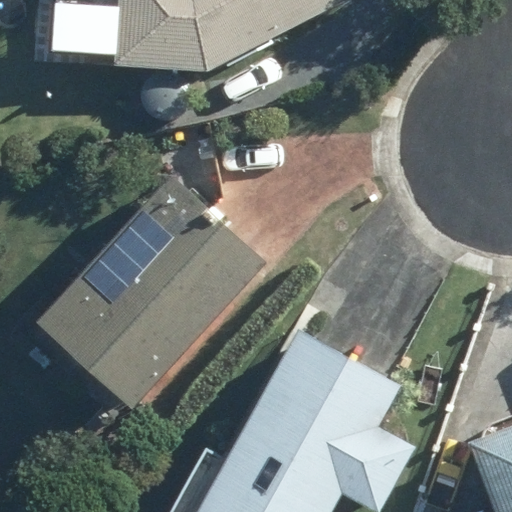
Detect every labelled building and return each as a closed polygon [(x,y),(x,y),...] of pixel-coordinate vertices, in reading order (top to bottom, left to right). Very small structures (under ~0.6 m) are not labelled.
[(340,0),(106,0),(104,42),(128,44),(127,54),(214,60),(340,0)] [(190,82),(139,80),(137,129),(188,131),(190,82)] [(185,163),(55,307),(150,395),(282,250),(185,163)] [(311,316),(207,511),(340,511),(356,482),(394,502),(430,435),(395,417),(418,373),(311,316)] [(511,511),(511,422),(486,432),(511,500),(511,507),(498,511),(511,511)]
